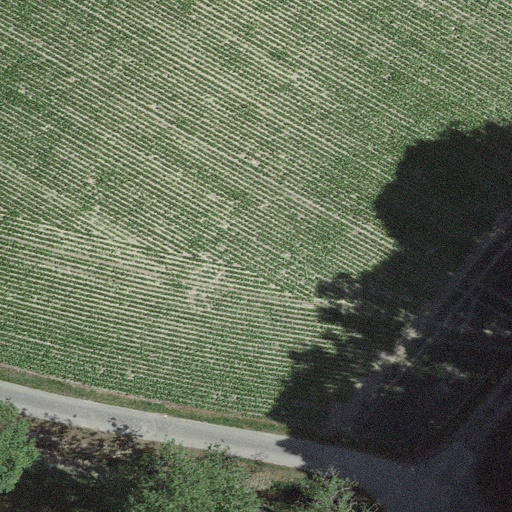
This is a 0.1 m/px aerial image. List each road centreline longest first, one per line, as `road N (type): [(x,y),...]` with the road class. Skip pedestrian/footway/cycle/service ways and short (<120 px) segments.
road 1 (track): [(423,491),(326,461),(0,393)]
road 2 (track): [(511,383),(423,491)]
